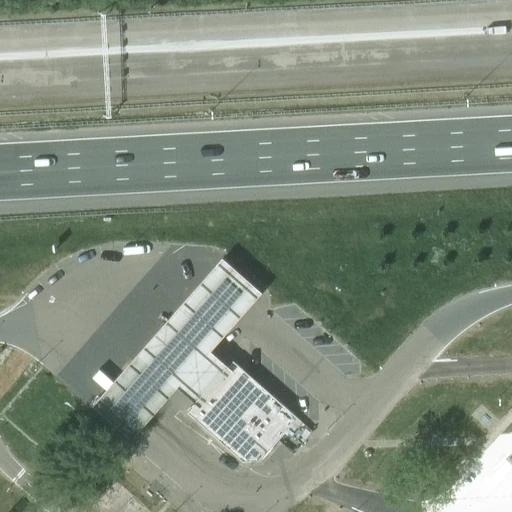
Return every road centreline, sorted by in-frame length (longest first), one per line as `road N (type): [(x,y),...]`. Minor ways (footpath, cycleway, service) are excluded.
road 1 (motorway): [(0,173),(511,145)]
road 2 (motorway): [(511,45),(0,72)]
